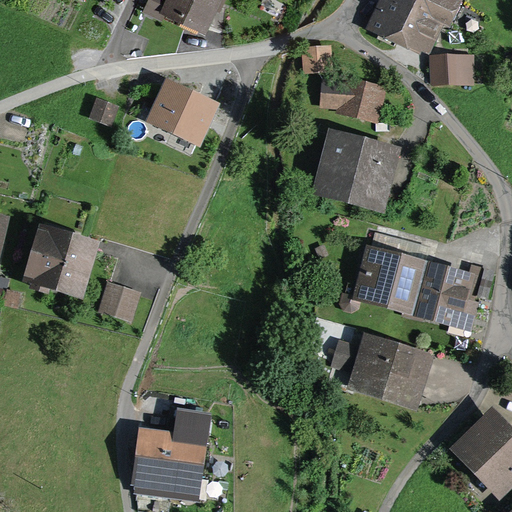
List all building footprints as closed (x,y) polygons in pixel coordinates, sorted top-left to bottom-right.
[(213,4),(214,0),(170,0),(166,9),(203,26),(213,4)] [(394,0),(383,24),(401,33),(417,0),(394,0)] [(447,22),(457,0),(417,0),(401,33),(421,43),(419,47),(429,51),(444,21),(447,22)] [(327,68),(325,50),(307,51),(308,69),(327,68)] [(432,85),(471,83),(470,57),(431,58),(432,85)] [(375,120),(383,91),(348,82),(347,85),(325,83),(323,106),(341,107),(340,111),(375,120)] [(197,143),(214,107),(168,86),(152,122),(197,143)] [(109,125),(116,108),(98,101),(92,118),(109,125)] [(322,189),(378,204),(391,156),(334,140),(322,189)] [(78,290),(90,250),(41,235),(28,275),(78,290)] [(462,303),(468,279),(370,254),(359,297),(467,327),(473,306),(462,303)] [(140,301),(105,289),(96,318),(130,330),(140,301)] [(21,295),(6,291),(3,305),(17,308),(21,295)] [(334,366),(360,374),(366,353),(341,345),(334,366)] [(369,345),(366,353),(360,374),(357,384),(411,401),(424,362),(369,345)] [(146,439),(141,477),(196,485),(202,441),(207,441),(210,418),(180,413),(177,438),(160,435),(159,441),(146,439)] [(461,450),(499,490),(511,477),(511,441),(491,420),(461,450)]
